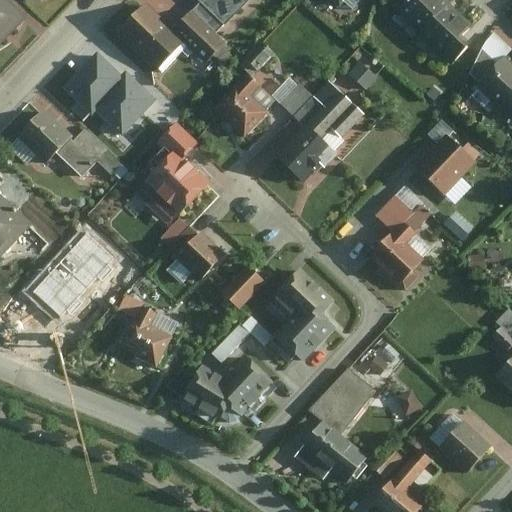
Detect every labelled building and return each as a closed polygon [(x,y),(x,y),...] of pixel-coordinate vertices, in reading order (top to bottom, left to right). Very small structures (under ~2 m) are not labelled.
[(0,0),(0,42),(23,19),(3,0),(0,0)] [(347,0),(327,0),(339,10),(347,0)] [(390,0),(389,1),(421,32),(446,5),(448,4),(444,0),(390,0)] [(415,38),(450,69),(469,48),(461,41),(459,39),(470,26),(463,20),(452,10),(446,5),(421,32),(415,38)] [(172,31),(146,6),(116,36),(156,76),(187,46),(172,31)] [(289,42),(309,20),(296,8),(276,31),(289,42)] [(230,48),(193,11),(172,31),(187,46),(209,68),(230,48)] [(143,89),(104,51),(63,94),(88,117),(102,102),(126,125),(146,105),(153,98),(143,89)] [(496,67),(479,51),(471,79),(475,87),(496,67)] [(511,70),(502,60),(496,67),(475,87),(511,123),(511,122),(511,70)] [(243,141),(270,113),(251,95),(258,88),(243,73),(209,108),(243,141)] [(369,116),(328,80),(294,118),(305,127),(318,139),(329,126),(347,141),(369,116)] [(160,118),(173,103),(149,82),(143,89),(153,98),(146,105),(160,118)] [(72,138),(45,112),(18,140),(44,166),(56,153),(83,180),(97,165),(111,178),(123,166),(83,127),(72,138)] [(195,146),(176,127),(163,140),(175,152),(182,159),(195,146)] [(305,127),(277,161),(304,184),(320,164),(329,171),(341,158),(318,139),(305,127)] [(472,166),(445,141),(417,172),(444,197),(472,166)] [(182,218),(212,190),(182,159),(175,152),(146,180),(182,218)] [(0,255),(31,224),(0,193),(0,255)] [(136,196),(102,201),(105,222),(140,217),(136,196)] [(410,210),(394,196),(374,219),(390,233),(401,221),(410,210)] [(402,292),(428,267),(406,244),(415,235),(401,221),(390,233),(366,256),(402,292)] [(82,260),(101,239),(91,230),(72,250),(82,260)] [(199,283),(224,257),(199,233),(174,259),(199,283)] [(86,308),(98,278),(57,262),(39,308),(89,328),(96,312),(86,308)] [(299,266),(270,295),(292,317),(272,335),(304,363),(338,329),(323,314),(338,299),(299,266)] [(238,312),(261,284),(244,269),(220,297),(238,312)] [(155,368),(168,338),(150,330),(157,315),(141,308),(121,353),(155,368)] [(503,328),(490,341),(505,356),(511,348),(511,315),(508,312),(498,323),(503,328)] [(251,332),(264,346),(273,337),(250,315),(213,353),(222,362),(251,332)] [(182,370),(165,386),(183,398),(181,401),(215,423),(224,409),(242,418),(274,384),(246,357),(223,377),(202,362),(192,375),(182,370)] [(511,361),(494,379),(511,398),(511,361)] [(343,440),(379,387),(355,364),(311,412),(319,421),(343,440)] [(407,418),(422,410),(411,388),(395,396),(407,418)] [(346,487),(367,459),(343,440),(319,421),(290,458),(322,482),(329,473),(346,487)] [(285,449),(293,454),(310,429),(302,423),(285,449)] [(462,424),(436,450),(465,478),(491,452),(462,424)] [(422,511),(426,509),(405,491),(429,464),(415,451),(367,506),(374,511),(422,511)]
